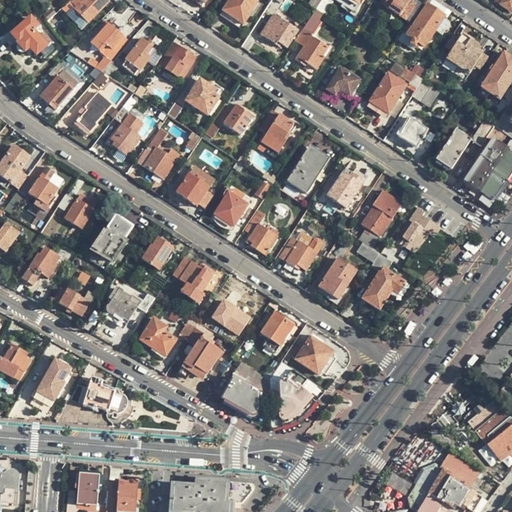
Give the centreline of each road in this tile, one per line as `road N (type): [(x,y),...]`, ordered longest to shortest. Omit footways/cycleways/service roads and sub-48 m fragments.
road 1 (residential): [(406,366),(31,124),(0,95)]
road 2 (residential): [(151,0),(504,237)]
road 3 (residential): [(270,450),(0,296)]
road 4 (primary): [(332,492),(511,257)]
road 5 (residential): [(270,450),(0,438)]
road 6 (primary): [(504,237),(406,366)]
road 7 (primary): [(406,366),(317,471)]
